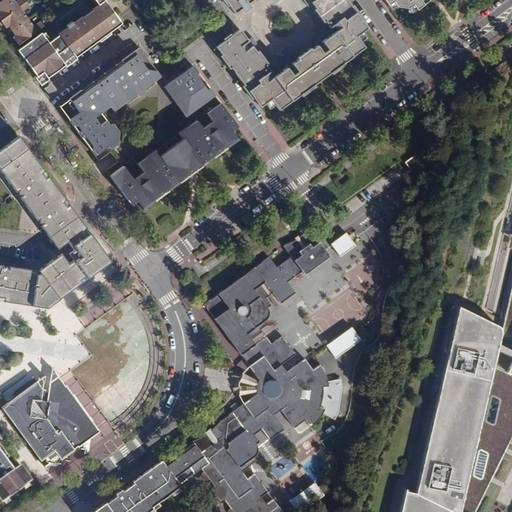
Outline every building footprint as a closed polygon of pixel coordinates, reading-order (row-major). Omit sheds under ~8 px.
[(0,0),(0,17),(16,6),(13,2),(11,0),(0,0)] [(103,0),(93,0),(96,4),(91,8),(92,9),(82,17),(81,15),(71,22),(70,20),(64,24),(66,26),(56,33),(58,35),(47,42),(39,32),(15,50),(40,82),(120,23),(102,1),(103,0)] [(145,2),(143,0),(131,0),(136,8),(145,2)] [(224,0),(234,13),(241,8),(243,11),(249,6),(247,4),(252,0),(304,0),(309,5),(312,3),(330,27),(327,30),(331,35),(322,42),(320,39),(314,43),(316,46),(309,51),(326,75),(363,47),(359,42),(355,36),(361,32),(366,28),(345,0),(224,0)] [(383,0),(387,5),(391,2),(395,7),(405,8),(410,4),(414,9),(426,0),(383,0)] [(23,1),(16,6),(19,11),(26,5),(23,1)] [(414,9),(410,4),(405,8),(409,13),(414,9)] [(16,6),(0,17),(0,23),(3,27),(6,26),(9,30),(25,18),(19,11),(16,6)] [(31,26),(25,18),(9,30),(12,34),(10,36),(15,44),(34,31),(31,26)] [(41,25),(38,21),(31,26),(34,31),(41,25)] [(247,41),(239,30),(214,47),(259,107),(264,103),(270,98),(274,105),(277,110),(315,83),(298,59),(291,64),(289,61),(283,66),(285,69),(277,75),(272,69),(270,71),(251,47),(254,45),(250,39),(247,41)] [(365,38),(361,32),(355,36),(359,42),(365,38)] [(132,52),(151,79),(153,82),(165,72),(156,71),(138,47),(132,52)] [(326,75),(309,51),(298,59),(315,83),(326,75)] [(151,79),(132,52),(67,100),(77,114),(68,120),(93,156),(106,146),(110,143),(113,133),(108,126),(104,121),(102,122),(97,126),(92,118),(97,115),(109,106),(110,108),(151,79)] [(197,73),(192,66),(184,71),(187,75),(169,89),(188,115),(213,96),(208,89),(205,91),(194,75),(197,73)] [(163,88),(165,91),(169,89),(187,75),(184,71),(166,85),(163,88)] [(113,112),(153,82),(151,79),(110,108),(113,112)] [(169,89),(165,91),(184,117),(188,115),(169,89)] [(274,105),(270,98),(264,103),(268,109),(274,105)] [(233,122),(219,103),(201,116),(207,124),(200,129),(194,121),(184,128),(187,132),(178,138),(180,140),(178,141),(174,144),(194,171),(237,140),(231,131),(227,126),(233,122)] [(102,122),(97,115),(92,118),(97,126),(102,122)] [(237,127),(233,122),(227,126),(231,131),(237,127)] [(118,133),(111,124),(108,126),(113,133),(110,143),(106,146),(109,149),(115,144),(118,133)] [(187,132),(184,128),(176,134),(178,138),(187,132)] [(72,211),(17,136),(0,148),(0,172),(42,230),(56,248),(66,241),(72,250),(67,253),(70,257),(65,260),(61,254),(38,271),(0,265),(0,300),(8,302),(45,308),(108,261),(72,211)] [(163,152),(174,144),(178,141),(173,138),(158,149),(159,155),(163,152)] [(194,171),(174,144),(163,152),(183,179),(194,171)] [(156,155),(153,151),(145,157),(147,161),(156,155)] [(183,179),(163,152),(159,155),(157,157),(156,155),(147,161),(145,157),(136,164),(141,173),(131,180),(121,167),(108,177),(125,200),(130,197),(140,210),(183,179)] [(412,157),(404,161),(409,171),(418,167),(412,157)] [(281,511),(272,499),(266,504),(260,497),(267,492),(253,474),(246,479),(241,472),(256,461),(253,458),(254,458),(254,457),(255,455),(256,454),(256,452),(256,450),(256,448),(255,445),(258,443),(253,435),(260,430),(268,440),(282,430),(272,416),(278,410),(292,428),(303,420),(309,427),(312,425),(314,422),(316,421),(318,417),(321,413),(334,419),(335,416),(336,413),(337,410),(338,406),(339,401),(341,394),(340,381),(327,381),(327,379),(326,377),(324,374),(322,369),(318,364),(311,369),(302,358),(285,371),(280,365),(294,354),(280,335),(270,343),(259,329),(266,324),(264,321),(265,320),(266,317),(266,315),(266,312),(266,308),(269,306),(264,299),(271,293),(279,303),(293,292),(286,282),(300,271),(303,275),(327,256),(305,227),(297,237),(295,235),(291,238),(293,240),(280,245),(289,256),(274,267),(266,256),(201,303),(204,308),(207,314),(247,367),(257,380),(256,381),(255,383),(254,388),(254,394),(241,404),(221,419),(210,430),(208,428),(201,434),(202,436),(190,442),(192,444),(164,465),(179,485),(199,470),(201,472),(201,474),(201,476),(201,477),(202,479),(203,479),(207,480),(212,487),(209,490),(220,504),(223,502),(228,508),(227,510),(227,511),(281,511)] [(352,246),(342,233),(327,245),(336,257),(352,246)] [(470,511),(480,492),(494,464),(494,461),(492,455),(492,452),(511,411),(511,323),(508,342),(499,340),(501,333),(500,329),(497,325),(458,307),(415,493),(404,491),(399,511),(470,511)] [(358,339),(349,326),(324,346),(333,358),(358,339)] [(257,380),(247,367),(240,373),(239,377),(238,382),(237,386),(237,391),(237,395),(238,398),(241,404),(254,394),(254,388),(255,383),(256,381),(257,380)] [(98,432),(83,410),(72,394),(65,385),(63,386),(56,377),(48,383),(46,389),(41,389),(35,381),(0,408),(41,461),(45,458),(48,461),(56,455),(60,460),(98,432)] [(0,503),(30,482),(18,466),(15,469),(12,466),(9,468),(0,455),(0,503)] [(179,485),(164,465),(161,460),(89,511),(88,511),(148,511),(151,510),(150,509),(168,495),(180,486),(179,485)] [(300,511),(323,495),(314,482),(288,502),(296,511),(300,511)]
